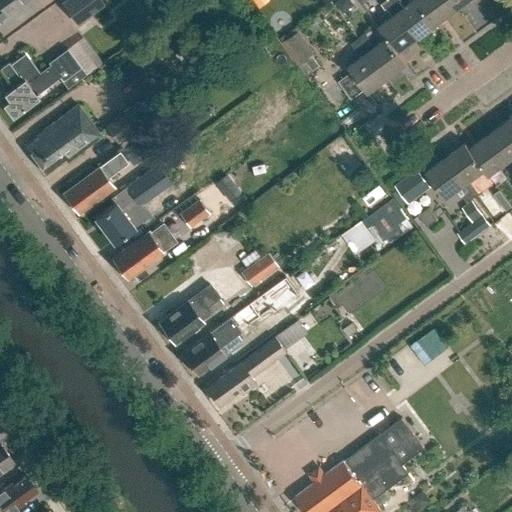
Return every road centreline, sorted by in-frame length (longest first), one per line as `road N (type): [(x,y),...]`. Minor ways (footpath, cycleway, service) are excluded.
road 1 (residential): [(213,468),(511,245)]
road 2 (secondary): [(213,468),(0,180)]
road 3 (unclassified): [(86,511),(0,395)]
